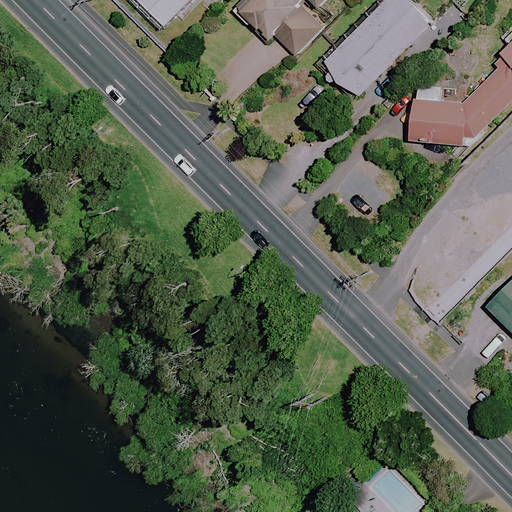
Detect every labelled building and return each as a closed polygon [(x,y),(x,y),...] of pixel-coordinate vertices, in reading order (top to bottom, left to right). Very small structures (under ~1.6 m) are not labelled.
[(136,0),(168,31),(198,0),(136,0)] [(334,0),(254,0),(250,5),(246,1),(237,9),(254,26),(262,18),(299,54),(327,27),(303,3),(306,0),(320,0),(328,7),(334,0)] [(438,23),(414,0),(392,0),(331,62),(366,96),(438,23)] [(426,84),(419,140),(475,146),(511,107),(511,50),(509,53),(511,55),(511,59),(468,104),(445,102),(447,87),(426,84)] [(511,161),(504,154),(473,187),(483,197),(479,200),(501,221),(495,227),(511,243),(511,161)] [(511,323),(511,289),(495,307),(511,323)]
